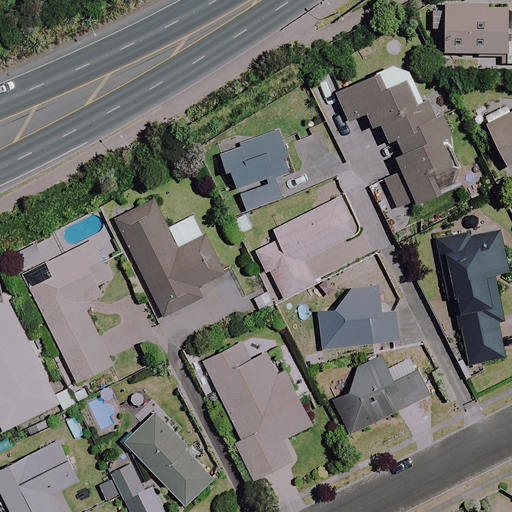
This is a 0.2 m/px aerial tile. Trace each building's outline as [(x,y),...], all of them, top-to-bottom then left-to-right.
[(511,34),(509,34),(510,6),(447,4),(445,52),(502,54),(502,62),(511,62),(511,34)] [(383,123),(392,144),(398,141),(403,154),(397,156),(403,170),(386,177),(400,210),(461,185),(442,139),(462,132),(445,92),(419,104),(403,66),(340,93),(351,120),(369,112),(375,126),(383,123)] [(511,111),(488,122),(507,167),(511,165),(511,111)] [(221,154),(230,175),(232,174),(239,189),(265,178),(266,182),(267,184),(305,168),(286,126),(221,154)] [(282,197),(276,181),(242,196),(249,211),(282,197)] [(358,233),(339,196),(274,229),(279,239),(257,251),(267,272),(271,270),(285,298),(316,283),(304,260),(358,233)] [(178,243),(156,199),(118,218),(165,316),(204,297),(199,286),(225,274),(204,230),(178,243)] [(510,271),(499,230),(473,237),(471,231),(436,240),(470,369),(508,359),(498,321),(505,319),(494,275),(510,271)] [(114,278),(96,242),(66,257),(56,237),(37,247),(46,264),(24,275),(78,383),(115,364),(85,305),(104,295),(100,285),(114,278)] [(384,315),(381,287),(339,292),(342,310),(318,313),(322,350),(398,340),(394,314),(384,315)] [(276,292),(247,305),(263,341),(292,327),(276,292)] [(10,302),(0,304),(0,423),(4,432),(60,404),(10,302)] [(251,361),(243,342),(205,359),(242,438),(238,439),(257,479),(293,462),(282,439),(313,425),(286,366),(277,370),(269,353),(251,361)] [(394,382),(384,358),(354,371),(362,389),(335,400),(349,432),(430,399),(419,372),(394,382)] [(119,424),(106,396),(88,405),(101,432),(119,424)] [(214,479),(156,415),(127,441),(184,505),(214,479)] [(79,480),(60,440),(0,469),(0,486),(12,511),(58,511),(50,495),(79,480)] [(132,463),(115,472),(124,489),(141,480),(132,463)] [(164,511),(152,485),(124,497),(131,511),(164,511)]
